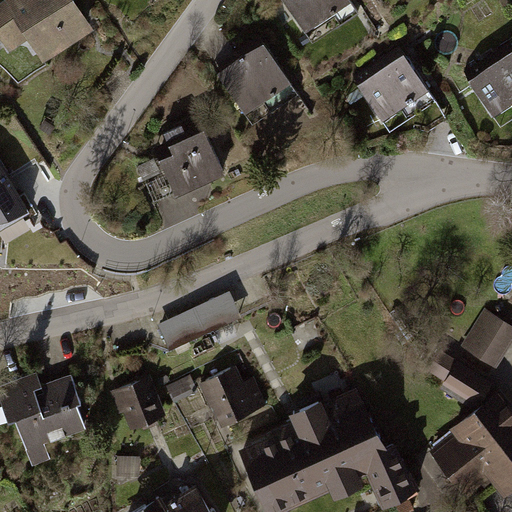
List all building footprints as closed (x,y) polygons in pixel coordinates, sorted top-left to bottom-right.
[(71,0),(9,0),(0,6),(0,33),(11,49),(30,36),(44,56),(89,26),(71,0)] [(283,0),(310,42),(358,11),(350,0),(283,0)] [(260,45),(216,75),(249,124),(293,94),(260,45)] [(511,53),(511,52),(467,81),(498,128),(511,118),(511,53)] [(400,54),(354,84),(387,134),(432,105),(400,54)] [(168,153),(151,160),(167,200),(222,178),(201,128),(164,143),(168,153)] [(0,159),(0,228),(30,210),(17,189),(0,159)] [(230,291),(160,322),(171,348),(241,316),(230,291)] [(511,344),(511,324),(486,308),(462,345),(497,368),(511,344)] [(494,380),(448,350),(434,372),(446,380),(442,387),(473,407),(476,403),(479,405),(494,380)] [(238,364),(202,382),(213,405),(223,424),(260,406),(238,364)] [(28,375),(0,384),(0,396),(9,421),(16,418),(32,465),(51,458),(46,443),(87,428),(78,404),(82,402),(71,373),(42,384),(37,371),(28,375)] [(149,374),(111,391),(127,429),(166,412),(149,374)] [(267,435),(239,449),(251,475),(268,511),(279,511),(331,488),(336,497),(364,484),(360,475),(364,473),(367,471),(385,506),(415,491),(392,445),(388,447),(358,384),(325,400),(323,396),(290,413),(293,419),(266,432),(267,435)] [(459,431),(432,452),(467,496),(490,478),(505,497),(511,491),(511,404),(502,391),(456,427),(459,431)] [(216,511),(200,483),(168,502),(163,494),(132,511),(216,511)]
